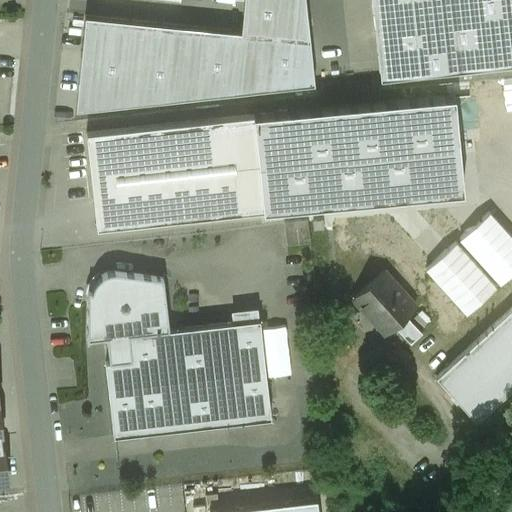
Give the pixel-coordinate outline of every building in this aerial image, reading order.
[(86,17),(77,109),(313,84),(304,0),(244,0),(241,32),(86,17)] [(511,0),(372,0),(381,79),(511,65),(511,0)] [(453,96),(253,115),(263,210),(462,192),(453,96)] [(253,115),(86,133),(96,229),(263,210),(253,115)] [(511,271),(511,238),(489,213),(460,240),(499,283),(511,271)] [(307,220),(283,223),(286,246),(310,243),(307,220)] [(495,286),(456,243),(428,269),(467,311),(495,286)] [(383,271),(353,298),(385,334),(393,326),(410,344),(421,333),(405,316),(415,307),(383,271)] [(163,279),(115,272),(106,274),(101,277),(104,282),(97,295),(88,290),(87,296),(86,341),(106,339),(169,330),(163,279)] [(511,307),(436,377),(476,422),(511,388),(511,307)] [(259,320),(169,330),(106,339),(109,362),(105,363),(114,437),(270,419),(259,320)]
